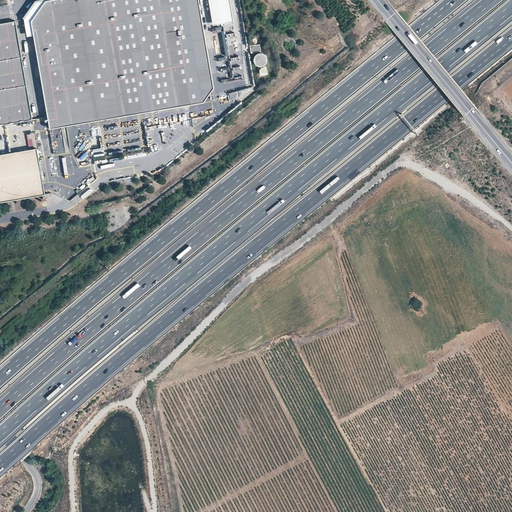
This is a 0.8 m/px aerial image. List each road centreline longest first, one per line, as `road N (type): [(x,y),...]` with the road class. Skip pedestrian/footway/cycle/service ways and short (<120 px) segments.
road 1 (motorway): [(0,464),(511,35)]
road 2 (motorway): [(0,433),(511,6)]
road 3 (motorway): [(491,0),(0,409)]
road 4 (motorway): [(455,0),(0,378)]
road 5 (track): [(511,230),(411,164),(394,166),(254,274),(129,403)]
road 6 (track): [(73,511),(71,449),(116,403),(129,403),(142,425),(155,511)]
road 7 (tertiary): [(511,163),(377,0)]
